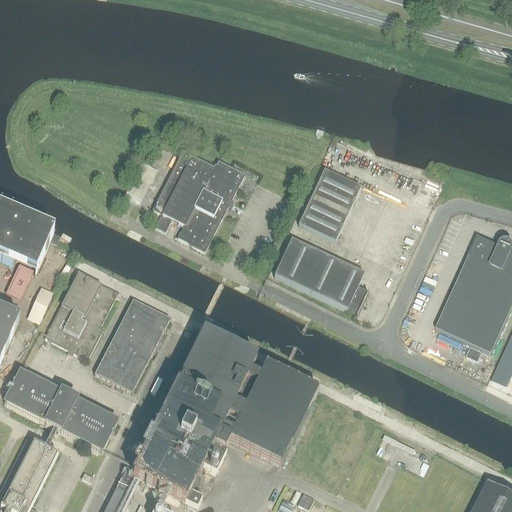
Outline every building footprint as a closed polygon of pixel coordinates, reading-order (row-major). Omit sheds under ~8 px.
[(184,229),(178,242),(204,255),(244,178),(218,165),(214,171),(182,154),(152,212),(166,220),(165,222),(160,220),(155,230),(165,235),(172,222),(184,229)] [(141,166),(124,199),(139,206),(156,174),(141,166)] [(324,173),(298,228),(335,245),(361,191),(324,173)] [(0,263),(35,279),(49,245),(55,248),(59,239),(0,213),(0,263)] [(273,255),(280,242),(276,241),(270,253),(273,255)] [(511,256),(510,256),(511,254),(511,253),(511,252),(511,251),(511,250),(511,249),(510,248),(509,248),(509,247),(508,247),(507,247),(506,246),(505,247),(504,247),(503,248),(502,248),(502,249),(500,252),(477,241),(436,333),(491,358),(511,312),(511,256)] [(291,243),(274,280),(347,314),(347,313),(357,318),(356,319),(357,320),(368,296),(367,295),(367,296),(357,292),(364,277),(291,243)] [(116,298),(76,278),(43,343),(85,365),(101,334),(98,333),(116,298)] [(38,288),(25,321),(39,326),(52,294),(38,288)] [(93,380),(130,398),(168,324),(131,305),(93,380)] [(0,366),(21,319),(0,309),(0,366)] [(181,380),(165,411),(220,438),(256,364),(257,363),(203,336),(181,380)] [(506,391),(511,377),(511,336),(490,384),(506,391)] [(482,355),(470,350),(466,359),(477,364),(482,355)] [(220,438),(219,439),(229,444),(229,445),(281,470),(281,469),(289,453),(317,395),(256,364),(220,438)] [(43,430),(59,438),(60,437),(100,457),(115,427),(75,407),(76,405),(59,397),(59,398),(18,378),(3,408),(44,428),(43,430)] [(165,411),(130,482),(184,509),(189,511),(196,511),(201,504),(190,498),(202,473),(214,479),(225,456),(224,455),(229,445),(229,444),(219,439),(220,438),(165,411)] [(0,511),(30,511),(32,508),(57,458),(55,457),(27,443),(26,443),(7,481),(0,494),(0,511)] [(84,476),(81,481),(91,486),(94,481),(84,476)] [(119,511),(129,492),(115,485),(102,511),(119,511)] [(511,511),(511,500),(488,489),(475,511),(511,511)] [(303,511),(308,500),(303,497),(298,508),(303,511)] [(309,511),(314,503),(308,500),(303,511),(305,511),(309,511)] [(280,511),(291,511),(294,506),(282,501),(278,511),(280,511)]
